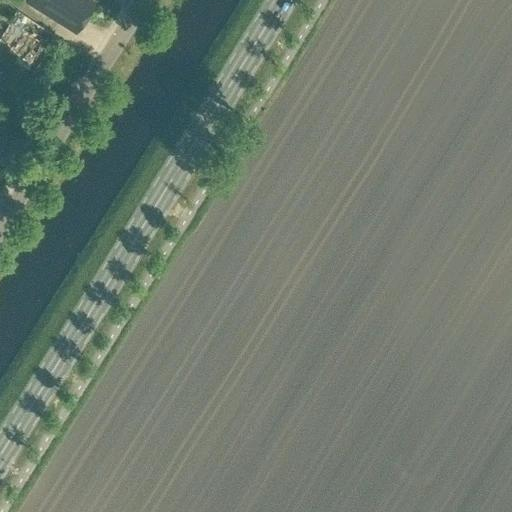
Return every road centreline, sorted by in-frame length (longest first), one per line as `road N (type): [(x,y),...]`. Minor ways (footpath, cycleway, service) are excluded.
road 1 (primary): [(0,450),(281,0)]
road 2 (unclassified): [(0,221),(139,0)]
